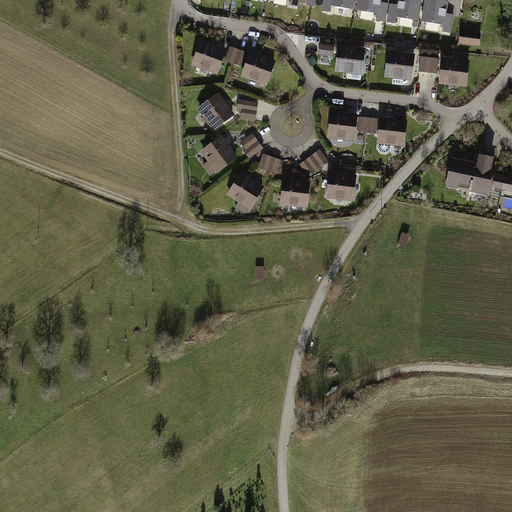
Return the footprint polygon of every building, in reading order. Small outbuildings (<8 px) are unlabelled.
[(324,0),(323,11),(329,12),(330,6),(352,9),(353,0),(324,0)] [(380,0),(359,0),(357,10),(379,14),(378,20),(384,21),(387,5),(380,4),(380,0)] [(421,0),(399,0),(399,7),(391,5),(388,22),(395,23),(396,17),(418,21),(421,0)] [(448,2),(432,0),(426,0),(423,22),(444,25),(443,31),(450,33),(453,16),(445,15),(448,2)] [(483,34),(461,32),(460,43),(482,45),(483,34)] [(227,50),(202,40),(193,63),(218,73),(227,50)] [(337,45),(334,71),(362,74),(365,48),(337,45)] [(334,47),(321,46),(320,55),(333,56),(334,47)] [(247,52),(232,47),(228,59),(242,65),(247,52)] [(277,61),(251,52),(243,75),(269,84),(277,61)] [(416,56),(390,53),(387,75),(412,79),(416,56)] [(437,60),(421,58),(420,72),(436,73),(437,60)] [(468,63),(441,60),(438,82),(465,85),(468,63)] [(219,93),(199,109),(216,129),(235,114),(219,93)] [(260,102),(239,99),(237,110),(242,111),(241,118),(257,121),(260,102)] [(327,135),(355,140),(359,116),(331,111),(327,135)] [(377,118),(361,117),(360,130),(376,132),(377,118)] [(407,123),(382,120),(379,143),(404,146),(407,123)] [(263,147),(254,134),(243,141),(252,154),(263,147)] [(222,136),(203,151),(220,172),(239,158),(222,136)] [(309,158),(301,164),(311,177),(330,164),(321,150),(309,158)] [(279,160),(264,154),(259,167),(274,172),(279,160)] [(450,159),(444,188),(488,198),(491,187),(511,191),(511,179),(492,175),(495,159),(478,155),(476,164),(450,159)] [(244,173),(228,198),(250,213),(267,188),(244,173)] [(357,176),(331,173),(328,198),(354,201),(357,176)] [(310,183),(284,182),(283,206),(309,208),(310,183)]
